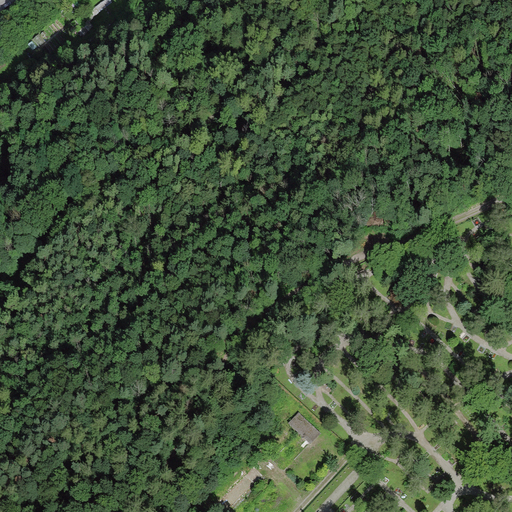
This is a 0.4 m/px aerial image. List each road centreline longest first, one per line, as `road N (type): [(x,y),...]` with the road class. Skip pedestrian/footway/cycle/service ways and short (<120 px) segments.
road 1 (track): [(0,290),(109,180),(335,0)]
road 2 (track): [(363,260),(511,194)]
